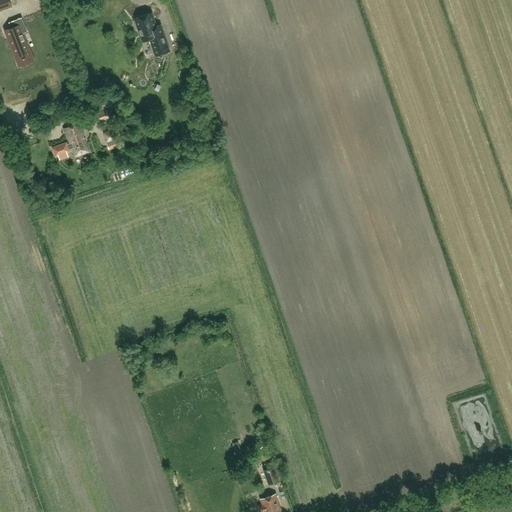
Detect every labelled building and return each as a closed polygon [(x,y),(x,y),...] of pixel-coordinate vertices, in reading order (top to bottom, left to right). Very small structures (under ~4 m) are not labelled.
[(10,0),(0,0),(0,10),(13,7),(10,0)] [(160,24),(156,25),(151,13),(135,18),(135,20),(133,21),(136,29),(138,28),(143,42),(149,40),(155,57),(170,52),(160,24)] [(26,32),(22,19),(10,23),(12,29),(5,31),(11,50),(13,49),(17,60),(29,56),(31,62),(32,62),(22,34),(26,32)] [(101,123),(111,120),(113,116),(112,111),(108,108),(97,112),(95,116),(97,121),(101,123)] [(80,123),(63,129),(66,138),(68,138),(75,157),(88,152),(82,135),(83,134),(80,123)] [(111,130),(102,133),(108,152),(117,150),(111,130)] [(231,442),(235,454),(240,452),(236,440),(231,442)] [(275,467),(263,470),(268,485),(280,482),(275,467)] [(281,511),(275,494),(260,499),(261,505),(258,506),(260,511),(281,511)]
